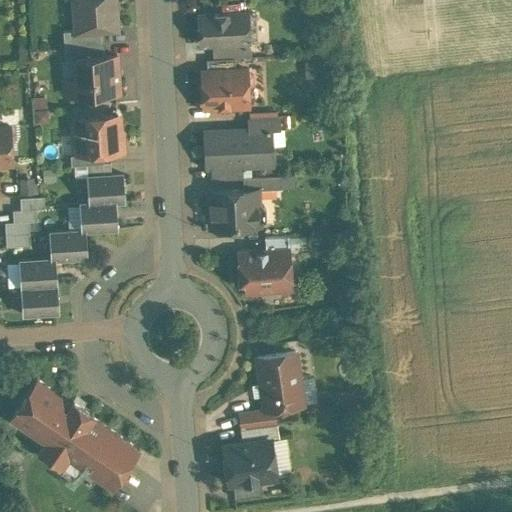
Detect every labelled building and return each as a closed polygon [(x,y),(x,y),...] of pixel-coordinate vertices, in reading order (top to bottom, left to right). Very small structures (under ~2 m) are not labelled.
[(74,0),(77,28),(77,30),(103,28),(117,27),(114,0),(74,0)] [(246,12),(200,14),(202,42),(233,41),(248,40),(246,12)] [(103,28),(77,30),(77,28),(63,29),(64,45),(104,42),(103,28)] [(248,40),(233,41),(234,55),(249,55),(248,40)] [(104,42),(64,45),(65,58),(75,57),(75,56),(105,54),(104,42)] [(105,54),(75,56),(75,57),(77,77),(63,77),(64,93),(120,89),(117,53),(105,54)] [(234,56),(207,58),(208,69),(235,68),(234,56)] [(208,69),(203,70),(204,106),(248,104),(248,86),(252,81),(252,74),(247,69),(247,67),(235,68),(208,69)] [(118,113),(76,116),(76,117),(73,122),(73,128),(77,132),(79,150),(79,151),(103,149),(123,148),(122,137),(120,136),(118,113)] [(277,114),(250,115),(251,127),(270,126),(270,128),(278,127),(277,114)] [(0,125),(0,163),(12,162),(11,142),(15,136),(15,132),(10,128),(10,125),(0,125)] [(251,127),(206,130),(207,166),(240,164),(272,163),(272,158),(275,155),(275,147),(271,144),(270,128),(270,126),(251,127)] [(103,149),(79,151),(79,150),(74,150),(71,154),(71,163),(87,163),(104,161),(103,149)] [(104,161),(87,163),(87,174),(112,173),(111,161),(104,161)] [(240,164),(213,165),(214,177),(241,176),(240,164)] [(112,173),(87,174),(89,201),(89,202),(116,200),(116,201),(125,200),(123,172),(112,173)] [(280,174),(243,176),(244,188),(258,187),(258,188),(280,187),(280,174)] [(21,176),(22,191),(37,190),(36,175),(21,176)] [(244,188),(209,189),(211,225),(261,223),(266,217),(265,206),(259,201),(258,188),(258,187),(244,188)] [(44,195),(20,196),(21,208),(37,207),(45,207),(44,195)] [(116,200),(89,202),(89,201),(80,202),(81,228),(82,229),(86,228),(86,229),(118,227),(116,201),(116,200)] [(21,208),(13,208),(14,220),(29,220),(38,219),(37,207),(21,208)] [(14,220),(5,221),(6,233),(30,231),(29,220),(14,220)] [(81,228),(50,230),(51,257),(55,257),(56,258),(87,256),(86,229),(86,228),(82,229),(81,228)] [(30,231),(6,233),(7,245),(31,243),(30,231)] [(289,234),(265,235),(266,247),(290,246),(289,234)] [(266,247),(237,250),(239,280),(244,280),(245,288),(247,291),(293,287),(290,246),(266,247)] [(51,257),(19,259),(21,286),(57,283),(56,258),(55,257),(51,257)] [(57,283),(21,286),(23,313),(59,311),(57,283)] [(296,350),(257,355),(265,408),(274,407),(301,403),(297,377),(300,377),(296,350)] [(37,376),(11,414),(46,438),(39,448),(62,464),(69,454),(113,484),(139,447),(92,414),(94,411),(73,397),(71,400),(37,376)] [(265,408),(239,412),(241,426),(277,421),(274,407),(265,408)] [(241,426),(243,440),(271,436),(271,437),(280,436),(277,421),(241,426)] [(243,440),(223,443),(229,481),(233,481),(261,477),(276,475),(271,437),(271,436),(243,440)] [(261,477),(233,481),(235,496),(263,492),(261,477)]
